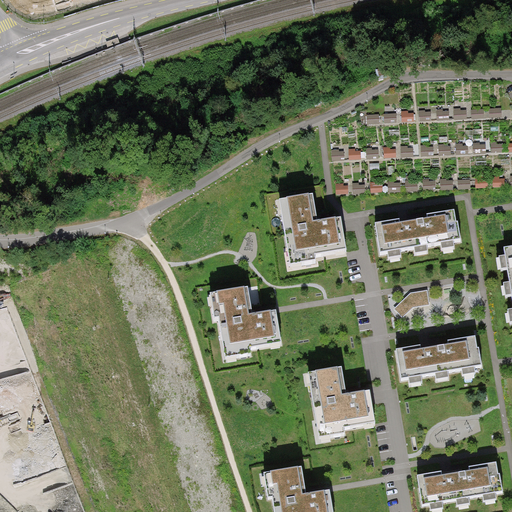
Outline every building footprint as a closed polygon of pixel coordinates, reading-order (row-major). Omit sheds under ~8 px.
[(455,120),(454,108),(420,110),(421,121),(455,120)] [(455,109),(456,120),(468,119),(467,108),(455,109)] [(503,117),(502,108),(485,109),(486,118),(503,117)] [(485,119),(484,110),(473,110),(473,119),(485,119)] [(402,111),(402,121),(415,122),(416,111),(402,111)] [(385,113),(385,123),(398,122),(397,112),(385,113)] [(381,123),(381,114),(368,114),(368,123),(381,123)] [(475,154),(487,153),(487,142),(474,143),(475,154)] [(505,152),(504,143),(492,144),(492,152),(505,152)] [(456,145),(457,155),(470,155),(470,144),(456,145)] [(421,157),(434,156),(434,145),(421,146),(421,157)] [(440,146),(440,156),(453,156),(452,145),(440,146)] [(402,146),(403,157),(415,157),(414,146),(402,146)] [(385,158),(397,158),(397,147),(385,148),(385,158)] [(380,157),(379,148),(367,149),(367,158),(380,157)] [(362,159),(362,149),(350,149),(350,159),(362,159)] [(419,179),(406,179),(406,191),(419,191),(419,179)] [(454,189),(455,179),(442,179),(442,189),(454,189)] [(472,188),(471,179),(459,180),(460,189),(472,188)] [(423,189),(436,189),(436,180),(424,180),(423,189)] [(390,182),(390,192),(402,192),(402,182),(390,182)] [(372,193),(384,193),(383,183),(371,184),(372,193)] [(355,193),(365,193),(366,185),(355,185),(355,193)] [(309,199),(278,204),(287,261),(343,252),(338,225),(314,229),(313,224),(309,199)] [(376,257),(457,243),(452,213),(371,227),(376,257)] [(511,248),(499,251),(511,326),(511,248)] [(246,290),(212,296),(223,354),(278,344),(273,314),(252,318),(251,314),(246,290)] [(410,294),(394,310),(403,318),(413,309),(429,306),(427,292),(410,294)] [(479,373),(474,338),(427,345),(392,350),(397,385),(479,373)] [(341,371),(311,376),(320,429),(370,421),(366,394),(345,397),(341,371)] [(499,496),(494,465),(448,472),(417,477),(422,507),(499,496)] [(272,511),(330,511),(329,503),(327,493),(304,497),(300,469),(261,476),(265,501),(270,500),(272,511)]
